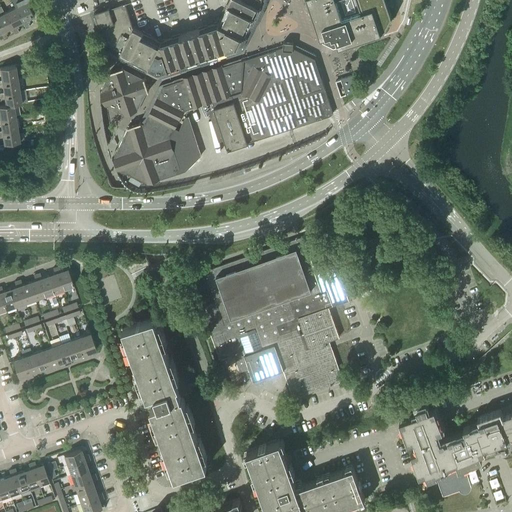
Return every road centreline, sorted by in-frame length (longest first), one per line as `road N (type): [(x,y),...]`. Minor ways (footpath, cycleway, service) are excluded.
road 1 (residential): [(156,496),(224,473),(233,460),(222,427),(230,403),(250,400),(289,419),(364,395),(393,373),(460,351),(511,309)]
road 2 (secondary): [(73,236),(169,237),(243,227),(311,199),(387,149)]
road 3 (secondary): [(361,119),(310,158),(225,194),(72,201)]
road 4 (residential): [(304,463),(387,434),(380,413),(436,394),(453,409),(511,388)]
road 5 (tertiary): [(511,285),(387,149)]
road 6 (secondary): [(387,149),(437,85),(471,0)]
road 7 (secondary): [(438,0),(411,59),(361,119)]
